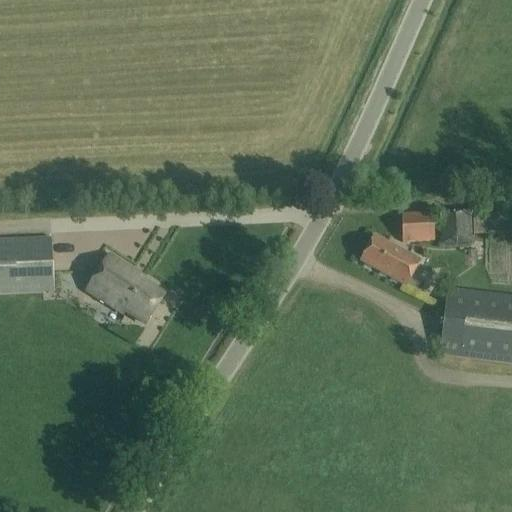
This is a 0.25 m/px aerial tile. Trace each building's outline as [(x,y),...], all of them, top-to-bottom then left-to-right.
[(511,208),(473,210),(473,236),(511,235),(511,208)] [(439,212),(441,247),(473,245),(471,210),(439,212)] [(434,243),(433,214),(402,215),(402,244),(434,243)] [(0,296),(55,294),(52,238),(0,240),(0,296)] [(361,263),(406,287),(419,262),(375,238),(361,263)] [(144,283),(146,279),(108,256),(86,291),(123,315),(125,312),(145,325),(164,295),(144,283)] [(511,297),(447,290),(439,357),(511,366),(511,297)] [(470,468),(471,422),(457,422),(456,468),(470,468)]
